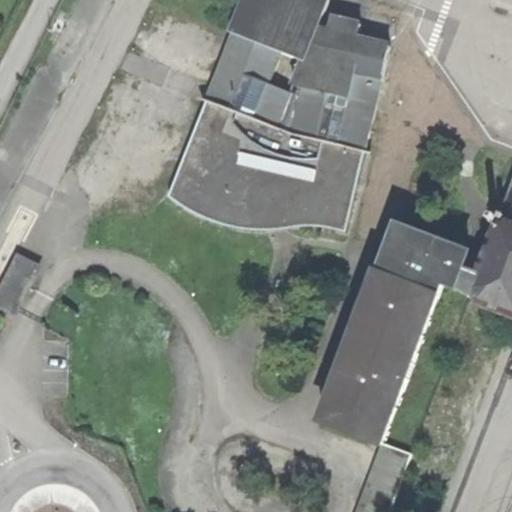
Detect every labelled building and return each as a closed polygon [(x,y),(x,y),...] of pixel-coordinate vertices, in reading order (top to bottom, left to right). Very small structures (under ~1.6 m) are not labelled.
[(329,0),(248,0),(170,199),(188,212),(198,218),(213,224),(227,228),(244,232),(264,233),(270,226),(277,222),(288,227),(301,229),(310,229),(328,231),(347,235),(390,47),(358,40),(362,26),(332,19),(330,32),(318,31),(329,0)] [(470,302),(511,317),(511,190),(482,272),(473,296),(470,302)] [(283,232),(301,229),(288,227),(277,222),(270,226),(264,233),(283,232)] [(447,286),(473,296),(482,272),(474,269),(478,258),(401,227),(326,421),(387,444),(447,286)] [(29,277),(22,274),(15,287),(10,285),(2,300),(14,306),(29,277)] [(392,511),(414,455),(387,444),(361,511),(392,511)]
